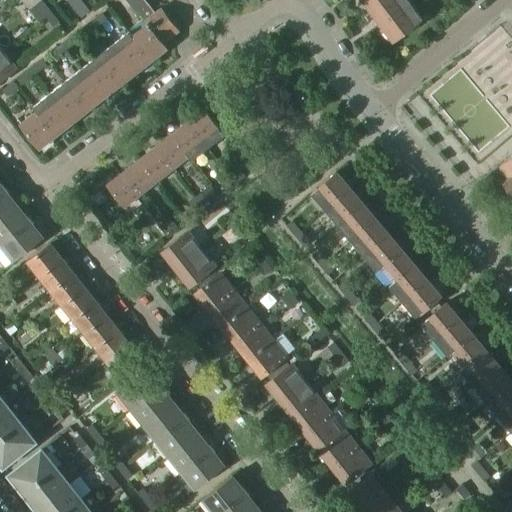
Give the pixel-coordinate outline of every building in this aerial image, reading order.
[(51,12),(41,0),(30,9),(40,21),(41,21),(51,12)] [(88,11),(79,0),(67,0),(81,17),(88,11)] [(161,9),(156,13),(145,0),(140,0),(132,6),(146,23),(131,35),(150,60),(166,47),(162,42),(178,30),(161,9)] [(408,0),(379,0),(369,8),(381,24),(410,2),(408,0)] [(410,2),(381,24),(394,41),(417,23),(422,19),(410,2)] [(59,22),(51,12),(41,21),(47,29),(52,25),(53,26),(59,22)] [(102,13),(93,20),(97,26),(106,19),(102,13)] [(93,20),(83,28),(88,33),(97,26),(93,20)] [(150,60),(131,35),(128,32),(112,45),(134,73),(150,60)] [(70,38),(61,45),(65,51),(74,44),(70,38)] [(61,45),(51,53),(55,58),(65,51),(61,45)] [(134,73),(112,45),(96,57),(119,85),(134,73)] [(2,51),(0,52),(0,81),(16,69),(2,51)] [(119,85),(96,57),(80,70),(102,98),(119,85)] [(42,59),(29,69),(34,75),(46,65),(42,59)] [(29,69),(17,79),(21,85),(34,75),(29,69)] [(102,98),(80,70),(66,81),(88,109),(102,98)] [(14,81),(2,90),(7,96),(18,87),(14,81)] [(88,109),(66,81),(49,94),(71,122),(88,109)] [(71,122),(49,94),(33,107),(37,112),(55,135),(71,122)] [(204,109),(188,122),(207,147),(224,135),(219,129),(220,129),(204,109)] [(39,147),(55,135),(37,112),(21,125),(39,147)] [(188,122),(172,135),(187,155),(192,160),(207,147),(188,122)] [(172,135),(156,147),(172,167),(187,155),(172,135)] [(156,147),(141,159),(156,179),(172,167),(156,147)] [(511,154),(500,165),(501,166),(510,176),(504,181),(511,190),(511,154)] [(141,159),(125,171),(141,191),(156,179),(141,159)] [(240,170),(231,178),(235,183),(245,176),(240,170)] [(108,185),(124,205),(141,191),(125,171),(108,185)] [(336,172),(316,188),(311,193),(325,209),(349,189),(336,172)] [(222,185),(226,191),(235,183),(231,178),(222,185)] [(5,188),(0,192),(0,218),(17,205),(7,194),(9,193),(5,188)] [(349,189),(325,209),(338,224),(362,204),(349,189)] [(100,192),(91,199),(97,207),(106,200),(100,192)] [(201,193),(196,197),(202,204),(207,201),(201,193)] [(191,201),(197,209),(202,204),(196,197),(191,201)] [(362,204),(338,224),(350,240),(375,219),(362,204)] [(17,205),(0,218),(0,242),(1,244),(31,220),(27,216),(26,217),(17,205)] [(237,221),(229,211),(224,216),(231,225),(237,221)] [(169,218),(165,222),(171,229),(175,226),(169,218)] [(375,219),(350,240),(363,255),(388,234),(375,219)] [(31,220),(1,244),(14,260),(43,238),(33,226),(34,225),(31,220)] [(244,230),(237,221),(231,225),(239,234),(244,230)] [(292,221),(287,226),(294,235),(300,230),(292,221)] [(159,226),(165,233),(171,229),(165,222),(159,226)] [(310,242),(300,230),(294,235),(305,247),(310,242)] [(187,231),(163,251),(177,268),(201,249),(187,231)] [(388,234),(363,255),(376,271),(381,266),(401,250),(388,234)] [(50,243),(28,261),(40,276),(62,259),(50,243)] [(201,249),(177,268),(190,285),(215,266),(201,249)] [(401,250),(381,266),(394,281),(414,265),(401,250)] [(318,251),(312,256),(320,265),(325,260),(318,251)] [(256,264),(260,269),(267,263),(263,258),(256,264)] [(62,259),(40,276),(51,290),(73,272),(62,259)] [(333,270),(325,260),(320,265),(328,274),(333,270)] [(267,263),(260,269),(264,274),(271,268),(267,263)] [(414,265),(394,281),(389,286),(402,301),(427,280),(414,265)] [(73,272),(51,290),(63,304),(84,287),(73,272)] [(195,292),(209,309),(233,290),(220,273),(195,292)] [(427,280),(402,301),(415,317),(420,312),(421,313),(440,296),(427,280)] [(344,282),(338,287),(346,296),(351,291),(344,282)] [(84,287),(63,304),(74,318),(95,301),(84,287)] [(233,290),(209,309),(222,326),(247,307),(233,290)] [(282,297),(286,302),(293,296),(289,291),(282,297)] [(359,300),(351,291),(346,296),(353,305),(359,300)] [(0,299),(5,304),(12,298),(8,293),(0,299)] [(293,296),(286,302),(290,307),(297,301),(293,296)] [(12,298),(5,304),(8,309),(16,303),(12,298)] [(95,301),(74,318),(85,332),(107,315),(95,301)] [(421,324),(434,340),(459,319),(445,302),(426,319),(421,324)] [(247,307),(222,326),(235,342),(259,323),(247,307)] [(369,313),(364,317),(371,327),(377,322),(369,313)] [(107,315),(85,332),(96,346),(118,329),(107,315)] [(459,319),(434,340),(447,355),(452,351),(472,335),(459,319)] [(27,333),(34,327),(30,321),(23,327),(26,332),(27,333)] [(387,334),(377,322),(371,327),(382,339),(387,334)] [(259,323),(235,342),(249,359),(273,340),(259,323)] [(31,337),(38,331),(34,327),(27,333),(26,332),(16,340),(21,346),(31,338),(31,337)] [(118,329),(96,346),(107,361),(129,343),(118,329)] [(325,336),(320,330),(313,336),(317,342),(325,336)] [(472,335),(452,351),(465,365),(484,349),(472,335)] [(9,347),(2,337),(0,338),(0,347),(3,351),(9,347)] [(273,340),(249,359),(262,376),(286,357),(273,340)] [(312,357),(322,349),(317,342),(306,350),(312,357)] [(341,352),(334,342),(328,347),(335,356),(341,352)] [(129,343),(107,361),(119,375),(141,358),(129,343)] [(53,365),(60,360),(61,360),(69,354),(65,348),(57,355),(49,361),(39,369),(43,375),(54,366),(53,365)] [(394,353),(404,365),(409,361),(399,349),(394,353)] [(484,349),(465,365),(460,370),(473,385),(497,365),(484,349)] [(49,361),(57,355),(53,350),(45,356),(49,361)] [(348,361),(341,352),(335,356),(343,365),(348,361)] [(12,363),(20,372),(26,368),(18,358),(12,363)] [(417,370),(409,361),(404,365),(412,374),(417,370)] [(267,382),(280,400),(305,380),(291,363),(267,382)] [(497,365),(473,385),(486,401),(510,380),(497,365)] [(33,377),(26,368),(20,372),(28,382),(33,377)] [(118,391),(132,408),(161,384),(158,380),(157,381),(147,369),(118,391)] [(68,384),(72,389),(79,383),(75,378),(68,384)] [(305,380),(280,400),(294,416),(318,397),(305,380)] [(511,382),(510,380),(486,401),(498,416),(511,404),(511,382)] [(353,387),(357,392),(365,387),(361,381),(353,387)] [(428,382),(422,387),(430,396),(435,391),(428,382)] [(79,383),(72,389),(76,394),(83,388),(79,383)] [(161,384),(132,408),(144,424),(173,401),(163,390),(165,388),(161,384)] [(365,387),(357,392),(361,397),(369,391),(365,387)] [(37,393),(44,403),(50,398),(43,389),(37,393)] [(445,404),(435,391),(430,396),(440,408),(445,404)] [(318,397),(294,416),(306,432),(331,413),(318,397)] [(50,398),(44,403),(52,412),(58,408),(50,398)] [(173,401),(144,424),(157,440),(187,416),(183,412),(182,413),(173,401)] [(511,404),(498,416),(511,431),(511,430),(511,404)] [(8,407),(0,412),(0,437),(20,422),(8,407)] [(331,413),(306,432),(320,450),(344,430),(331,413)] [(448,417),(455,427),(461,422),(453,413),(448,417)] [(379,420),(383,426),(391,420),(387,415),(379,420)] [(187,416),(157,440),(170,456),(198,433),(189,421),(190,420),(187,416)] [(391,420),(383,426),(387,430),(395,424),(391,420)] [(20,422),(0,437),(0,463),(1,465),(12,456),(14,458),(35,441),(20,422)] [(471,434),(461,422),(455,427),(465,439),(471,434)] [(86,429),(93,438),(99,434),(92,424),(86,429)] [(344,430),(320,450),(333,466),(357,446),(344,430)] [(198,433),(170,456),(183,472),(212,448),(209,444),(207,445),(198,433)] [(106,443),(99,434),(93,438),(101,448),(106,443)] [(79,435),(77,437),(73,440),(81,449),(87,445),(79,435)] [(479,443),(473,448),(481,457),(486,452),(479,443)] [(87,445),(81,449),(88,459),(94,454),(87,445)] [(357,446),(333,466),(346,483),(371,464),(357,446)] [(212,448),(183,472),(196,488),(224,466),(214,453),(215,452),(212,448)] [(41,449),(27,461),(20,466),(22,468),(11,477),(24,494),(57,469),(41,449)] [(412,462),(416,467),(423,461),(419,456),(412,462)] [(111,461),(119,470),(125,466),(117,457),(111,461)] [(423,461),(416,467),(420,472),(427,466),(423,461)] [(489,476),(476,461),(471,465),(484,481),(489,476)] [(111,475),(103,466),(98,470),(105,480),(111,475)] [(132,475),(125,466),(119,470),(126,480),(132,475)] [(57,469),(24,494),(36,510),(69,484),(57,469)] [(118,485),(111,475),(105,480),(113,489),(118,485)] [(203,498),(214,511),(219,511),(246,491),(243,487),(241,488),(232,475),(203,498)] [(346,494),(360,511),(384,492),(370,475),(346,494)] [(445,497),(451,492),(444,483),(438,487),(445,497)] [(69,484),(36,510),(38,511),(64,511),(81,499),(69,484)] [(463,498),(469,493),(462,484),(456,489),(463,498)] [(137,493),(144,502),(150,498),(142,488),(137,493)] [(246,491),(219,511),(252,511),(257,508),(248,496),(249,495),(246,491)] [(384,492),(360,511),(392,511),(397,508),(384,492)] [(122,501),(129,510),(135,506),(128,496),(122,501)] [(157,507),(150,498),(144,502),(152,511),(157,507)] [(90,511),(81,499),(64,511),(90,511)]
